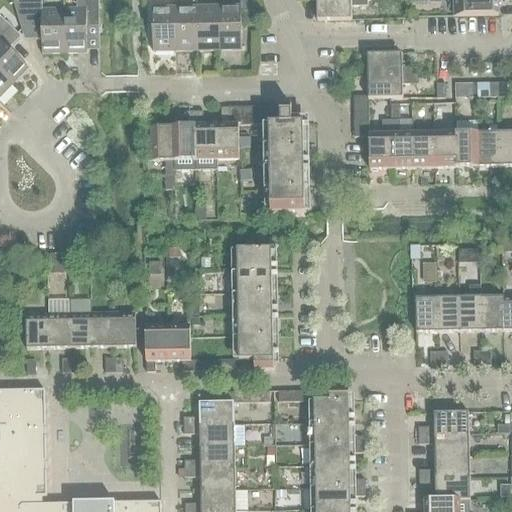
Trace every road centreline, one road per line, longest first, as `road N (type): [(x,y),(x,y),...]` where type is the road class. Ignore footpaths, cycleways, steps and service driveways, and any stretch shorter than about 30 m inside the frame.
road 1 (residential): [(22,122),(1,144),(2,205),(18,221),(48,220),(61,196),(58,167),(44,143)]
road 2 (residential): [(299,65),(327,43),(511,48)]
road 3 (residential): [(108,88),(277,84),(299,65)]
road 4 (residential): [(333,378),(326,195)]
road 5 (residential): [(326,195),(505,192)]
road 6 (residential): [(170,381),(333,378)]
road 7 (residential): [(326,195),(325,117),(299,65)]
road 8 (residential): [(170,511),(170,381)]
road 9 (residential): [(45,383),(170,381)]
road 10 (residential): [(392,511),(399,498),(395,388)]
